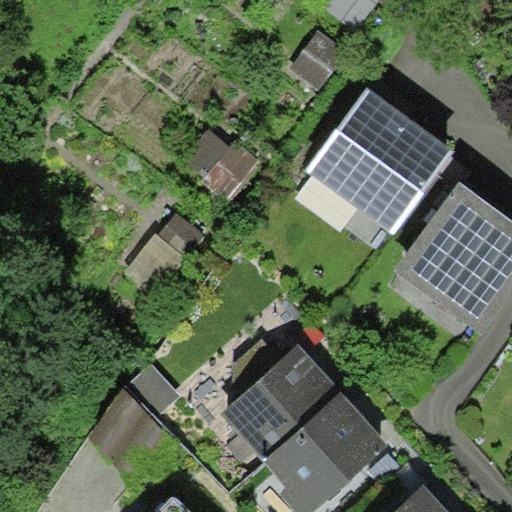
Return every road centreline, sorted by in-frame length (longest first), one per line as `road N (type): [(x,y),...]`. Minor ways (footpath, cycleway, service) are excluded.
road 1 (residential): [(511,507),(448,444),(436,412),(511,308)]
road 2 (residential): [(511,145),(416,16)]
